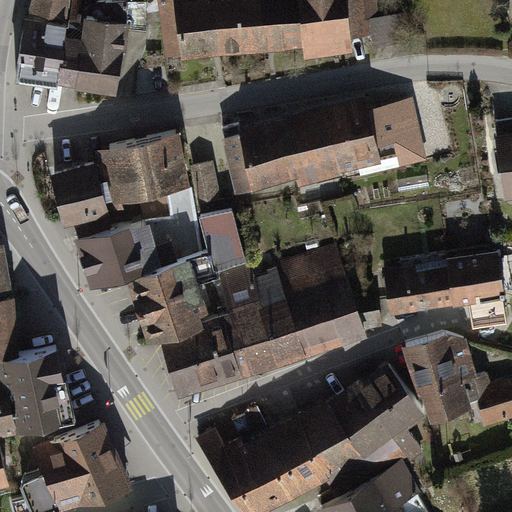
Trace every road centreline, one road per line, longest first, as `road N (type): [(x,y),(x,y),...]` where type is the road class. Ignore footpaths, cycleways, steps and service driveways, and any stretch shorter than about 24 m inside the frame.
road 1 (residential): [(511,74),(408,68),(0,131)]
road 2 (primary): [(0,197),(157,429)]
road 3 (residential): [(157,429),(392,336)]
